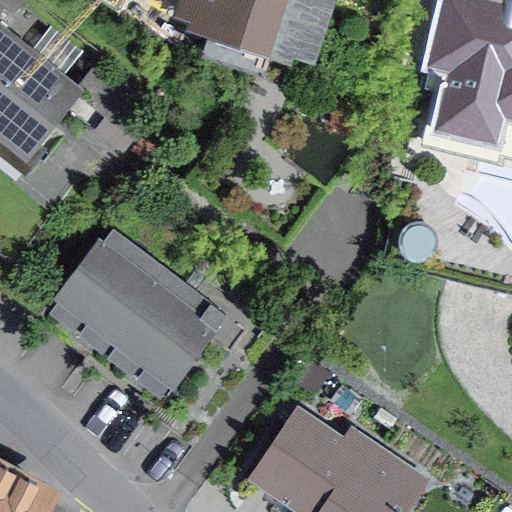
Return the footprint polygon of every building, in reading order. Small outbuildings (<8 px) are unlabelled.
[(173,0),(166,23),(184,29),(180,42),(276,73),(278,66),(305,75),(329,0),(173,0)] [(511,127),(511,5),(489,0),(432,0),(416,73),(438,78),(424,138),(491,152),(497,125),(511,127)] [(95,61),(73,89),(60,79),(82,52),(50,26),(28,54),(0,31),(0,150),(22,168),(75,100),(131,144),(157,110),(95,61)] [(256,312),(235,297),(243,286),(205,259),(185,288),(109,234),(100,246),(90,239),(44,304),(169,394),(211,335),(230,348),(256,312)] [(312,396),(328,372),(305,357),(289,380),(312,396)] [(410,511),(430,483),(344,427),(338,437),(293,408),(242,487),(281,511),(410,511)] [(0,511),(50,511),(65,485),(0,452),(0,511)]
